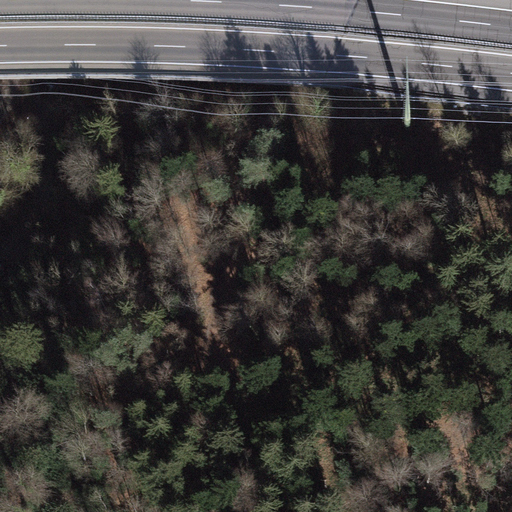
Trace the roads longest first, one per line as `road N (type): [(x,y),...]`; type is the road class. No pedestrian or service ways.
road 1 (motorway): [(0,46),(247,50),(511,74)]
road 2 (motorway): [(511,26),(201,0)]
road 3 (track): [(231,271),(271,96),(318,0)]
